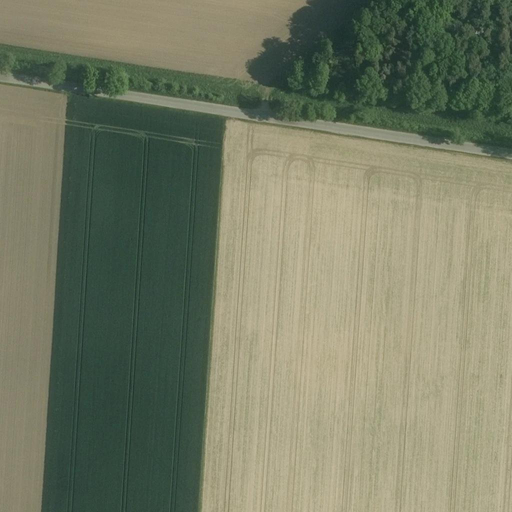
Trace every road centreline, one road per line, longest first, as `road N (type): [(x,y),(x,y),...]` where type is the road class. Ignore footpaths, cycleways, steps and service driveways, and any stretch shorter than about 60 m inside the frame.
road 1 (unclassified): [(0,77),(511,155)]
road 2 (track): [(253,116),(284,71),(381,0)]
